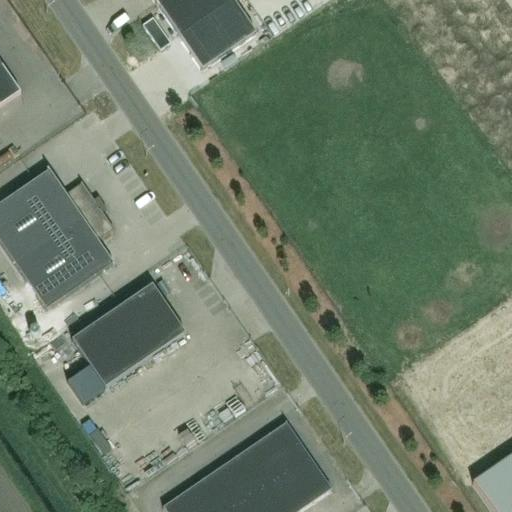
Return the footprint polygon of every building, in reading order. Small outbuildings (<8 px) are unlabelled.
[(234,4),(230,0),(150,0),(179,42),(234,4)] [(0,66),(0,110),(20,96),(0,66)] [(0,207),(0,246),(46,314),(112,268),(114,270),(115,270),(97,244),(113,233),(113,234),(114,233),(102,216),(107,212),(98,200),(94,203),(82,186),(80,186),(81,187),(65,198),(48,172),(47,173),(48,175),(0,207)] [(106,393),(185,337),(152,289),(72,343),(106,393)] [(89,371),(67,386),(82,409),(105,393),(89,371)] [(102,415),(90,420),(103,449),(138,433),(133,423),(110,433),(102,415)] [(286,427),(193,490),(163,511),(303,511),(331,493),(331,494),(332,494),(285,426),(286,427)] [(164,467),(154,453),(123,477),(134,491),(164,467)] [(489,511),(511,511),(511,459),(472,487),(489,511)]
